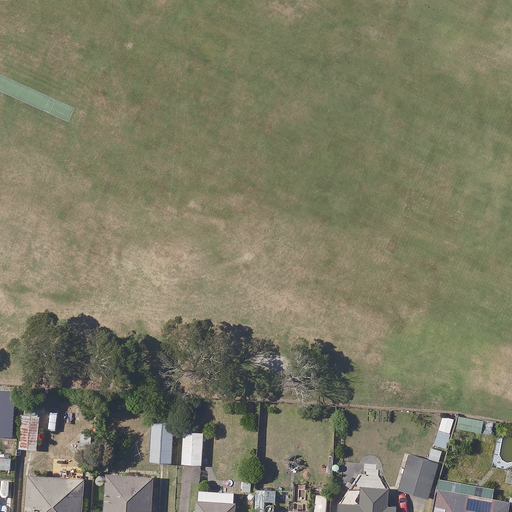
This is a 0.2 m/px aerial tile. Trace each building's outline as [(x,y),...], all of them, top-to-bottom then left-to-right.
[(38,449),(41,406),(24,404),(20,447),(38,449)] [(47,413),(55,427),(72,418),(64,404),(47,413)] [(442,413),(439,430),(453,433),(457,416),(442,413)] [(461,415),(459,429),(494,433),(496,419),(461,415)] [(176,422),(155,420),(151,462),(172,464),(176,422)] [(207,430),(184,428),(181,464),(204,466),(207,430)] [(429,445),(426,460),(411,456),(402,490),(431,498),(438,470),(443,449),(429,445)] [(96,471),(95,485),(106,486),(104,511),(96,511),(93,511),(152,511),(155,475),(96,471)] [(82,511),(84,479),(29,476),(27,511),(82,511)] [(235,503),(236,491),(201,488),(199,511),(188,510),(187,511),(254,511),(256,493),(257,480),(243,479),(242,492),(241,504),(235,503)] [(495,488),(462,483),(460,493),(439,489),(435,511),(507,511),(510,501),(493,498),(495,488)] [(364,487),(363,501),(332,500),(331,511),(396,511),(397,505),(389,505),(389,488),(364,487)]
